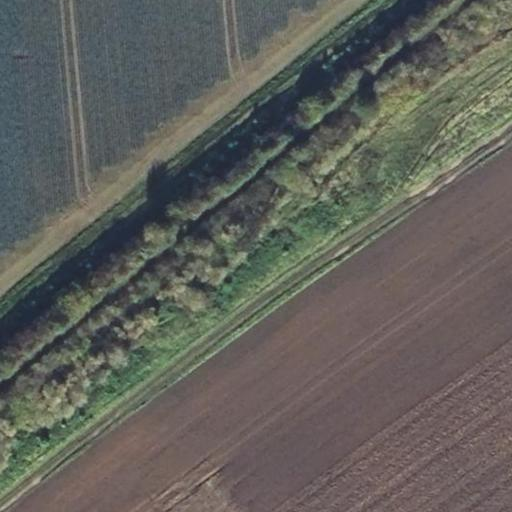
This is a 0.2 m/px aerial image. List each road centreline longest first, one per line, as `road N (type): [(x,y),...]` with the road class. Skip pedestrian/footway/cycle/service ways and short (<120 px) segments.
road 1 (track): [(0,503),(80,437),(511,132)]
road 2 (track): [(392,0),(0,320)]
